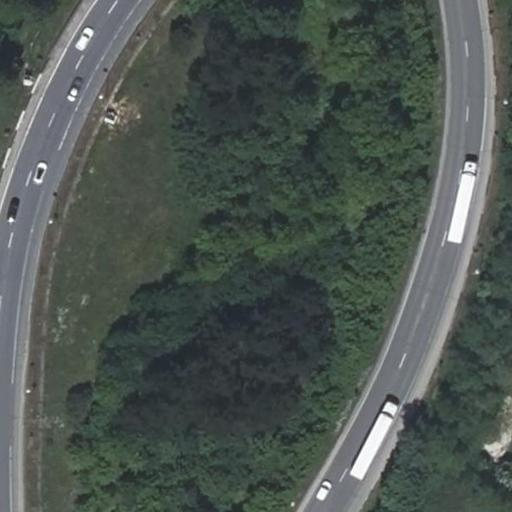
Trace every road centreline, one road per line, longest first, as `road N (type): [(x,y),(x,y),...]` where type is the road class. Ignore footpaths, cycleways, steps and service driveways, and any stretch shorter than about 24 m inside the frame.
road 1 (motorway): [(323,511),(416,334),(449,242),(465,143),(461,0)]
road 2 (motorway): [(0,327),(17,214),(41,149),(70,78),(126,0)]
